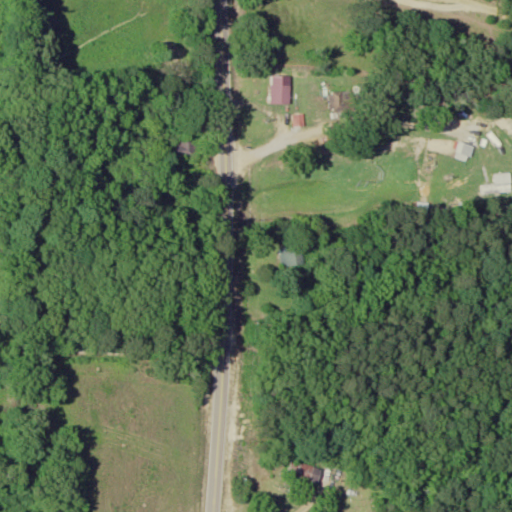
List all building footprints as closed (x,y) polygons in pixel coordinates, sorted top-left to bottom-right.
[(291,76),(271,76),(271,104),(291,104),(291,76)] [(172,157),(196,157),(196,137),(172,137),(172,157)] [(455,158),(468,164),(475,147),(461,141),(455,158)] [(507,163),(496,144),(486,150),(497,169),(507,163)] [(284,268),(306,265),(304,246),(281,249),(284,268)] [(289,476),(320,486),(325,471),(295,461),(289,476)]
